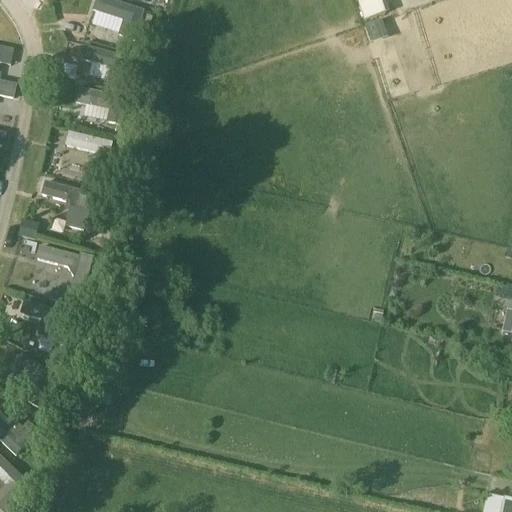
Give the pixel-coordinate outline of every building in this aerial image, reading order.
[(111,0),(98,0),(90,26),(135,41),(145,11),(111,0)] [(383,0),(355,0),(363,22),(388,14),(383,0)] [(403,95),(388,38),(396,36),(391,17),(364,24),(384,100),(403,95)] [(82,45),(79,60),(92,63),(89,77),(111,83),(118,55),(82,45)] [(0,46),(0,63),(11,66),(15,50),(0,46)] [(0,67),(0,97),(16,98),(16,83),(2,83),(2,68),(0,67)] [(80,88),(74,116),(106,124),(112,96),(80,88)] [(69,131),(65,146),(110,157),(113,142),(69,131)] [(61,227),(78,233),(91,196),(46,181),(41,196),(69,205),(61,227)] [(23,221),(20,236),(34,239),(37,224),(23,221)] [(39,248),(32,282),(52,285),(49,297),(82,303),(91,258),(39,248)] [(34,297),(47,298),(49,286),(35,284),(34,297)] [(2,311),(53,327),(58,312),(7,295),(2,311)] [(511,314),(466,305),(462,326),(511,335),(511,314)] [(4,383),(32,397),(46,369),(18,356),(4,383)] [(12,411),(0,423),(0,442),(16,457),(37,435),(12,411)] [(6,511),(31,488),(0,455),(0,484),(2,486),(0,487),(0,509),(2,511),(6,511)] [(505,511),(507,503),(488,499),(484,511),(505,511)]
